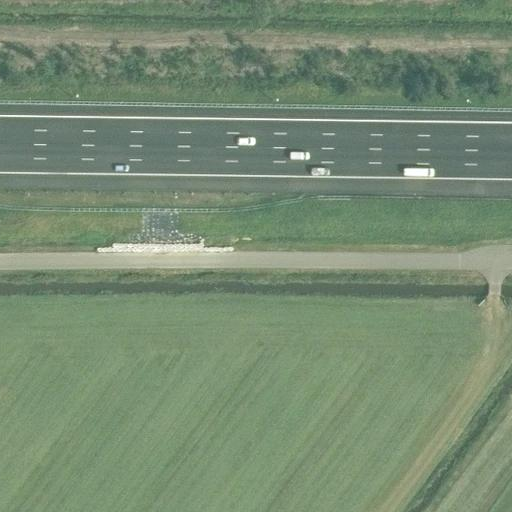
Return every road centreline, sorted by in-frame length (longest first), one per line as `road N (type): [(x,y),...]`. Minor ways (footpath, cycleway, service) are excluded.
road 1 (motorway): [(0,146),(511,153)]
road 2 (unclassified): [(511,263),(0,265)]
